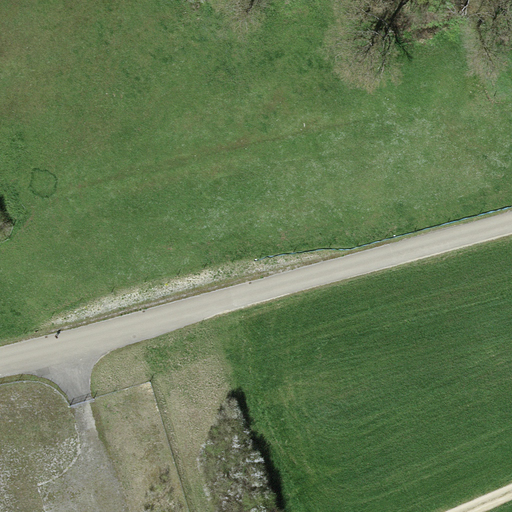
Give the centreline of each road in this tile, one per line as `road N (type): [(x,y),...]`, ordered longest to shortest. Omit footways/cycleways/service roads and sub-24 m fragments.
road 1 (motorway): [(511,298),(171,432),(0,480)]
road 2 (motorway): [(172,511),(511,387)]
